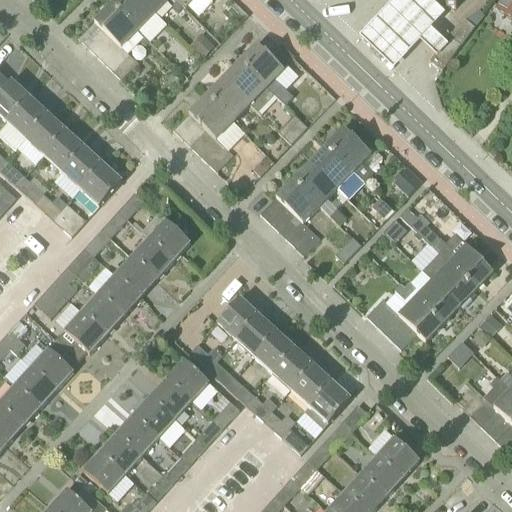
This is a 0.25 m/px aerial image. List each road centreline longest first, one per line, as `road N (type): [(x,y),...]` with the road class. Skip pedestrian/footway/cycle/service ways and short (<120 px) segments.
road 1 (residential): [(511,492),(0,0)]
road 2 (secondary): [(511,226),(277,0)]
